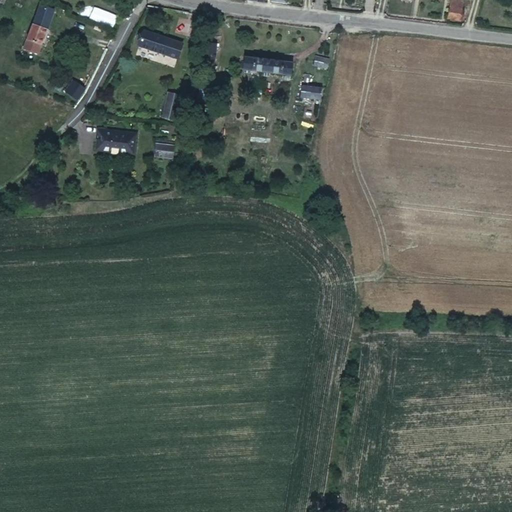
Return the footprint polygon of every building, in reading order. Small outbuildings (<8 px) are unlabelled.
[(451,0),(450,14),(464,16),(466,3),(464,3),(464,0),(451,0)] [(51,10),(38,5),(22,48),(36,53),(51,10)] [(114,27),(118,17),(94,9),(90,19),(114,27)] [(184,39),(145,28),(140,43),(179,54),(184,39)] [(218,41),(209,40),(205,66),(212,67),(218,41)] [(296,62),(244,56),(242,69),(294,74),(296,62)] [(84,87),(70,79),(63,91),(77,99),(84,87)] [(320,88),(304,86),(303,96),(320,97),(320,88)] [(181,92),(169,89),(163,114),(175,117),(181,92)] [(111,127),(95,125),(93,147),(105,148),(107,144),(115,145),(116,149),(130,150),(132,132),(111,130),(111,127)] [(157,143),(156,158),(175,159),(176,144),(157,143)]
